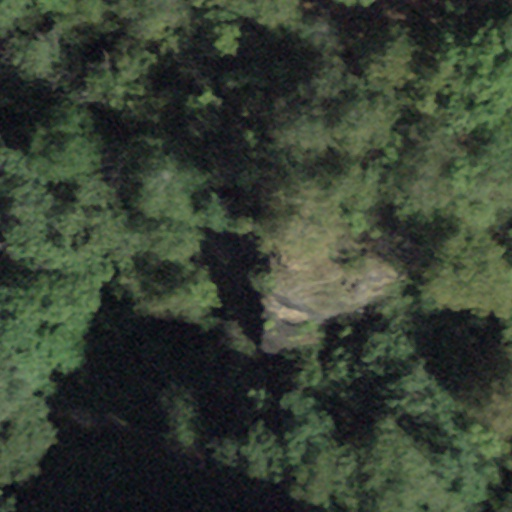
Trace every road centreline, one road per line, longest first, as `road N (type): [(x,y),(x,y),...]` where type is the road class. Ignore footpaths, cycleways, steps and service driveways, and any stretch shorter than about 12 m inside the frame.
road 1 (track): [(0,405),(314,511)]
road 2 (track): [(511,0),(387,0)]
